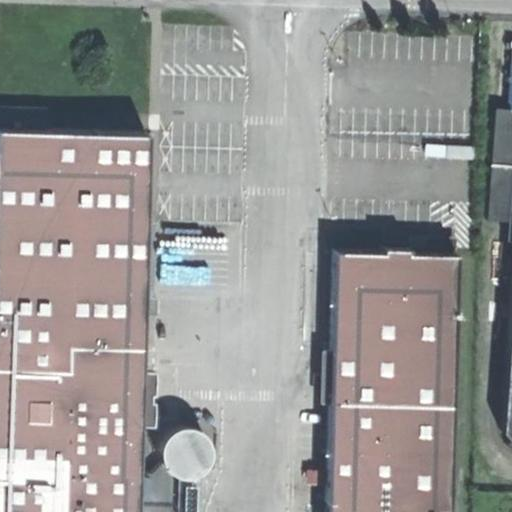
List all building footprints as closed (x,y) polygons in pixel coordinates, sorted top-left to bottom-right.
[(0,126),(44,127),(45,107),(0,105),(0,126)] [(0,511),(135,511),(136,471),(138,420),(146,420),(147,369),(139,369),(145,130),(44,127),(0,126),(0,511)] [(379,247),(332,245),(324,511),(448,511),(455,249),(407,248),(407,243),(380,242),(379,247)] [(511,293),(502,423),(511,433),(511,293)] [(178,426),(171,429),(164,434),(159,444),(158,452),(161,462),(161,463),(162,464),(163,466),(164,467),(165,468),(167,469),(168,471),(169,472),(171,473),(172,473),(184,476),(196,473),(206,463),(209,451),(206,439),(196,429),(185,426),(178,426)] [(150,472),(136,471),(135,511),(170,511),(172,473),(171,473),(169,472),(168,471),(167,469),(165,468),(164,467),(163,466),(162,464),(161,463),(161,462),(150,472)]
